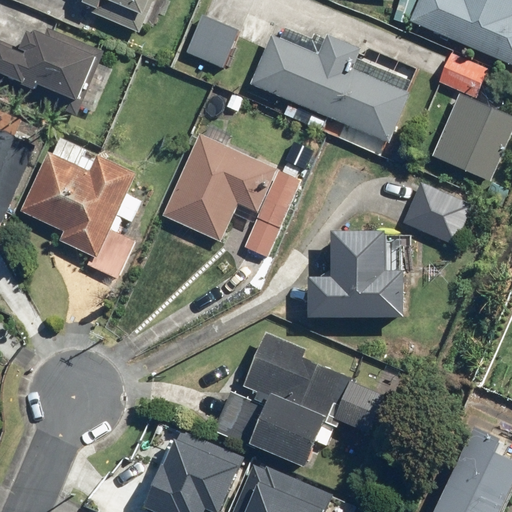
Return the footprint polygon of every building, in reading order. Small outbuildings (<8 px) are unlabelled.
[(85,0),(84,3),(102,12),(107,0),(113,0),(148,17),(156,0),(85,0)] [(511,0),(423,0),(414,23),(511,66),(511,0)] [(228,71),(245,33),(205,15),(188,54),(228,71)] [(0,71),(40,90),(43,84),(85,103),(107,54),(38,23),(25,52),(0,40),(0,71)] [(275,35),(253,86),(394,145),(415,95),(356,70),(365,50),(331,35),(322,56),(275,35)] [(511,116),(461,95),(434,158),(495,184),(511,145),(511,116)] [(0,221),(2,222),(35,148),(0,132),(0,221)] [(61,134),(24,213),(65,233),(62,241),(94,256),(89,266),(121,281),(138,246),(115,235),(144,174),(61,134)] [(168,217),(225,242),(240,208),(260,216),(247,247),(271,258),(305,180),(203,136),(168,217)] [(429,181),(408,223),(457,248),(478,207),(429,181)] [(314,279),(314,320),(410,319),(410,272),(406,272),(406,237),(392,237),(392,233),(337,233),(337,278),(314,279)] [(254,375),(243,370),(216,430),(309,472),(320,447),(325,449),(339,420),(345,423),(373,435),(390,398),(361,385),(308,362),(313,351),(273,333),(254,375)] [(179,429),(144,507),(155,511),(219,511),(244,457),(179,429)] [(507,441),(481,429),(441,511),(506,511),(511,501),(511,459),(501,454),(507,441)] [(323,511),(331,495),(256,461),(233,511),(323,511)]
